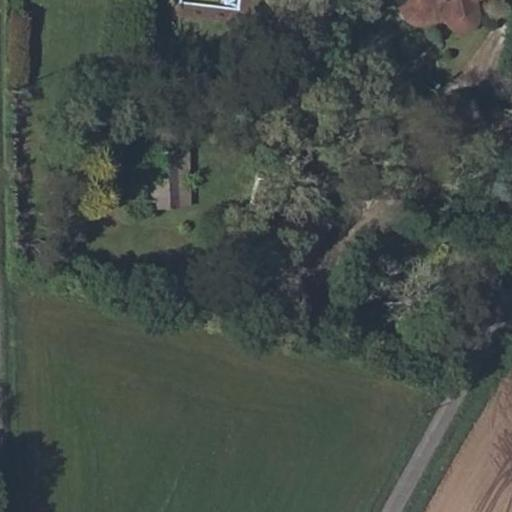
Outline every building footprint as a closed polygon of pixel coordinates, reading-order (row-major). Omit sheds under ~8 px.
[(493,0),(400,0),(382,6),(396,50),(499,17),(493,0)] [(297,131),(274,127),(268,159),(291,164),(297,131)] [(143,167),(145,195),(164,193),(166,221),(196,218),(194,202),(185,203),(181,164),(143,167)] [(164,193),(145,195),(147,222),(166,221),(164,193)] [(339,223),(311,206),(283,251),(310,268),(339,223)]
